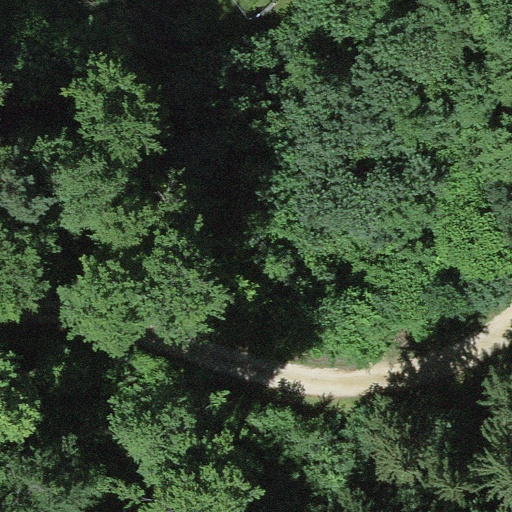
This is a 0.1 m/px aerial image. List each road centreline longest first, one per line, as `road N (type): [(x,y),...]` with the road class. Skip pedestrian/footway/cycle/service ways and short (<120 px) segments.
road 1 (track): [(511,319),(445,365),(321,385),(45,304),(0,305)]
road 2 (track): [(288,0),(0,126)]
